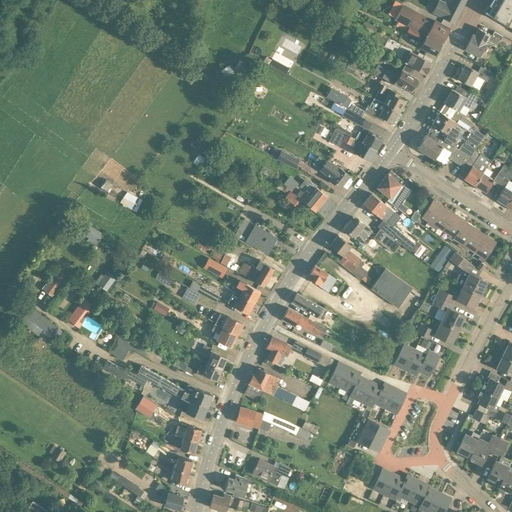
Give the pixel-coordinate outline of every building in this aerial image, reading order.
[(453,24),(465,0),(444,0),(444,2),(440,0),(438,0),(432,12),(453,24)] [(511,0),(492,0),(488,8),(485,13),(511,28),(511,0)] [(408,27),(408,28),(440,46),(449,29),(434,21),(402,4),(394,20),(408,27)] [(435,55),(440,46),(408,28),(405,35),(421,44),(420,47),(435,55)] [(486,41),(489,34),(479,28),(475,36),(486,41)] [(497,38),(497,39),(500,40),(502,36),(494,32),(492,36),(497,38)] [(497,39),(497,38),(492,36),(489,34),(486,41),(475,36),(472,35),(465,49),(480,57),(485,45),(492,49),(497,39)] [(419,58),(411,54),(406,63),(425,74),(431,63),(420,57),(419,58)] [(257,81),(260,75),(254,71),(254,68),(239,58),(234,67),(251,78),(257,81)] [(353,73),(356,66),(344,60),(341,67),(353,73)] [(226,78),(234,72),(228,65),(221,70),(226,78)] [(400,88),(402,85),(411,91),(418,80),(402,70),(398,76),(378,65),(372,74),(381,78),(382,77),(400,88)] [(477,72),(465,65),(457,78),(471,86),(476,76),(492,84),(496,76),(491,74),(491,72),(480,67),(477,72)] [(402,106),(405,101),(397,96),(398,94),(376,81),(372,88),(378,91),(373,100),(398,113),(399,111),(401,111),(402,108),(402,106)] [(466,98),(452,89),(444,102),(446,104),(459,111),(465,115),(468,109),(470,110),(477,97),(469,92),(466,98)] [(398,113),(373,100),(370,106),(368,104),(364,111),(383,122),(384,119),(392,123),(398,113)] [(349,109),(338,104),(335,102),(331,109),(342,115),(341,116),(360,126),(364,118),(349,109)] [(456,116),(459,111),(446,104),(441,112),(440,112),(440,113),(430,130),(470,157),(470,156),(483,135),(477,131),(471,123),(464,119),(456,116)] [(360,132),(359,132),(354,140),(375,151),(377,149),(379,145),(382,140),(374,135),(375,134),(363,127),(360,132)] [(354,140),(347,136),(335,130),(329,141),(339,147),(342,141),(355,148),(354,151),(370,161),(375,151),(354,140)] [(449,159),(463,168),(470,157),(430,130),(429,130),(428,130),(429,131),(426,135),(417,148),(434,159),(445,166),(449,159)] [(499,149),(503,142),(498,139),(494,145),(499,149)] [(295,169),(300,160),(282,150),(277,159),(295,169)] [(491,161),(475,151),(472,157),(470,156),(470,157),(463,168),(464,166),(470,169),(464,178),(475,186),(483,173),(491,161)] [(201,167),(206,159),(198,154),(193,162),(201,167)] [(209,161),(203,170),(215,178),(219,171),(212,167),(214,164),(209,161)] [(340,187),(349,176),(328,161),(321,170),(331,178),(329,180),(335,185),(336,183),(340,187)] [(497,187),(511,169),(503,164),(498,173),(494,180),(483,173),(475,186),(485,193),(491,184),(497,187)] [(511,191),(508,189),(510,186),(506,184),(511,175),(511,169),(497,187),(502,190),(496,199),(507,207),(511,198),(511,191)] [(399,208),(410,189),(401,184),(403,181),(390,170),(381,182),(377,187),(389,197),(388,199),(399,208)] [(315,211),(327,197),(311,184),(305,191),(311,196),(309,198),(314,202),(310,207),(315,211)] [(300,186),(295,193),(287,187),(283,191),(299,205),(303,201),(315,212),(315,211),(310,207),(314,202),(309,198),(311,196),(305,191),(300,186)] [(136,212),(142,199),(127,192),(120,202),(136,212)] [(386,222),(394,212),(373,195),(372,194),(362,204),(386,222)] [(430,226),(443,206),(433,200),(421,217),(427,221),(426,223),(430,226)] [(443,231),(454,214),(443,206),(430,226),(436,229),(437,227),(443,231)] [(415,222),(421,214),(415,211),(410,218),(415,222)] [(453,240),(453,239),(465,222),(465,221),(454,214),(443,231),(449,235),(447,237),(453,240)] [(357,221),(353,217),(352,218),(351,217),(349,220),(350,221),(348,223),(347,223),(343,227),(344,228),(343,229),(354,238),(360,231),(368,237),(372,231),(358,220),(357,221)] [(270,251),(277,238),(255,225),(244,218),(233,236),(253,248),(255,243),(262,248),(263,246),(270,251)] [(386,222),(381,230),(399,245),(411,253),(416,245),(386,222)] [(462,248),(475,229),(465,222),(453,239),(459,242),(457,245),(462,248)] [(96,246),(103,233),(88,225),(82,235),(88,238),(86,241),(96,246)] [(381,230),(380,229),(373,238),(393,253),(399,245),(381,230)] [(476,253),(487,236),(475,229),(462,248),(467,251),(468,249),(476,253)] [(355,266),(361,260),(348,250),(351,246),(337,235),(329,245),(346,259),(355,266)] [(484,262),(484,261),(496,243),(487,236),(476,253),(480,256),(478,258),(484,262)] [(445,246),(429,266),(438,272),(453,252),(445,246)] [(219,262),(223,254),(212,249),(208,257),(219,262)] [(464,269),(470,262),(455,251),(449,258),(464,269)] [(167,264),(171,257),(164,254),(161,260),(167,264)] [(241,267),(233,263),(235,260),(225,254),(221,263),(229,268),(233,270),(234,269),(240,273),(250,279),(263,286),(264,284),(266,284),(267,282),(266,281),(273,268),(259,260),(255,267),(245,261),(241,267)] [(346,259),(341,265),(351,272),(355,266),(346,259)] [(485,266),(481,263),(476,269),(480,272),(485,266)] [(216,272),(224,277),(224,276),(228,268),(220,264),(216,272)] [(328,292),(336,279),(314,265),(309,274),(307,278),(319,285),(318,286),(328,292)] [(355,266),(351,272),(360,280),(365,274),(355,266)] [(394,306),(409,284),(387,268),(372,290),(394,306)] [(54,298),(68,279),(56,269),(41,289),(54,298)] [(481,294),(487,282),(468,273),(463,270),(461,274),(459,275),(457,278),(458,282),(457,283),(462,286),(481,294)] [(106,291),(116,277),(107,271),(97,285),(106,291)] [(169,286),(173,278),(164,274),(160,281),(169,286)] [(254,303),(260,292),(239,280),(236,287),(240,289),(242,290),(240,294),(239,295),(254,303)] [(215,302),(219,295),(195,282),(191,289),(200,294),(215,302)] [(474,308),(481,294),(462,286),(456,299),(474,308)] [(194,305),(200,294),(191,289),(188,287),(182,298),(194,305)] [(439,289),(435,296),(452,305),(456,296),(439,289)] [(319,318),(325,308),(297,293),(291,302),(305,310),(319,318)] [(248,314),(254,303),(239,295),(236,301),(229,298),(226,303),(233,306),(248,314)] [(454,305),(452,305),(435,296),(431,304),(445,311),(440,322),(458,330),(465,316),(452,310),(454,305)] [(76,325),(88,308),(81,302),(68,319),(76,325)] [(165,316),(169,309),(157,302),(153,309),(165,316)] [(31,332),(43,317),(29,305),(22,314),(25,316),(19,323),(31,332)] [(301,316),(287,308),(282,319),(295,326),(297,323),(311,331),(311,330),(323,337),(327,329),(325,328),(316,323),(301,315),(301,316)] [(237,336),(243,324),(227,316),(227,317),(220,313),(215,323),(237,336)] [(52,336),(58,328),(43,317),(31,332),(38,337),(43,330),(52,336)] [(451,344),(458,330),(440,322),(433,335),(451,344)] [(231,347),(237,336),(215,323),(211,330),(218,334),(215,340),(231,347)] [(429,339),(433,330),(421,324),(416,333),(429,339)] [(162,357),(119,332),(107,352),(122,360),(130,348),(158,365),(162,357)] [(286,358),(292,347),(271,336),(265,348),(270,350),(266,359),(276,364),(280,356),(286,358)] [(321,344),(331,350),(334,345),(323,339),(321,344)] [(420,347),(428,350),(431,343),(424,339),(420,347)] [(329,368),(333,360),(308,347),(295,341),(291,350),(303,356),(317,363),(329,368)] [(511,359),(511,343),(509,342),(503,355),(511,359)] [(405,368),(415,349),(403,344),(394,364),(401,368),(402,367),(405,368)] [(221,370),(227,358),(218,354),(219,352),(212,349),(209,357),(206,363),(221,370)] [(416,375),(419,369),(426,355),(415,349),(405,368),(409,370),(408,372),(416,375)] [(429,376),(440,356),(428,350),(426,355),(419,369),(422,371),(422,372),(429,376)] [(497,368),(511,375),(511,359),(503,355),(497,368)] [(194,371),(186,367),(187,365),(178,359),(175,365),(184,370),(183,372),(192,376),(194,371)] [(128,372),(107,360),(102,369),(127,382),(128,379),(143,387),(144,384),(149,386),(151,382),(158,385),(188,403),(189,400),(207,407),(210,399),(212,400),(213,398),(215,399),(213,403),(216,405),(218,398),(212,395),(190,385),(189,387),(187,386),(184,390),(141,366),(137,373),(129,369),(128,372)] [(352,370),(345,366),(346,365),(338,361),(328,382),(345,391),(342,398),(347,400),(349,396),(372,407),(374,403),(397,414),(406,393),(398,390),(398,391),(391,387),(391,386),(383,382),(381,386),(374,383),(373,384),(366,381),(367,379),(359,376),(361,373),(353,369),(352,370)] [(221,370),(206,363),(204,368),(199,367),(195,373),(207,379),(208,377),(216,380),(221,370)] [(263,371),(258,368),(255,375),(252,374),(248,383),(249,383),(243,394),(258,401),(264,391),(291,405),(291,406),(304,412),(309,401),(277,386),(281,379),(267,372),(268,371),(264,369),(263,371)] [(511,389),(511,381),(501,377),(498,382),(489,378),(487,383),(485,382),(482,389),(499,397),(503,388),(511,391),(511,389)] [(492,410),(499,397),(482,389),(478,397),(479,398),(477,403),(492,410)] [(202,419),(207,407),(189,400),(188,403),(184,412),(202,419)] [(154,410),(161,415),(159,418),(168,425),(176,414),(159,402),(154,410)] [(255,412),(239,408),(235,421),(251,426),(251,427),(258,429),(261,419),(284,429),(296,435),(295,436),(307,441),(310,433),(300,428),(300,427),(293,424),(264,411),(263,414),(255,412)] [(507,424),(511,416),(497,409),(493,417),(507,424)] [(485,424),(489,416),(476,410),(473,417),(485,424)] [(363,431),(382,440),(384,436),(385,437),(389,429),(368,419),(363,431)] [(185,428),(177,425),(174,435),(196,442),(200,429),(186,426),(185,428)] [(380,444),(382,440),(363,431),(357,442),(378,452),(382,444),(380,444)] [(469,459),(477,440),(465,434),(457,451),(469,457),(468,459),(469,459)] [(491,456),(492,454),(500,439),(492,434),(488,442),(479,438),(478,440),(477,440),(469,459),(481,465),(486,454),(491,456)] [(169,450),(147,435),(142,442),(149,446),(151,443),(165,455),(169,450)] [(193,453),(196,442),(174,435),(181,437),(179,443),(181,443),(179,449),(193,453)] [(500,439),(492,454),(501,458),(508,443),(500,439)] [(57,447),(56,448),(54,446),(49,452),(52,454),(51,457),(59,462),(60,463),(66,453),(57,447)] [(187,473),(191,461),(177,457),(175,464),(173,463),(171,469),(187,473)] [(275,472),(277,467),(259,459),(258,460),(260,461),(257,468),(255,467),(251,475),(267,482),(272,471),(275,472)] [(499,488),(508,469),(507,469),(508,466),(495,460),(487,478),(499,484),(498,487),(499,488)] [(156,467),(153,473),(162,478),(166,472),(156,467)] [(383,494),(393,475),(389,473),(390,472),(382,468),(372,488),(383,494)] [(184,485),(187,473),(171,469),(170,474),(172,474),(170,481),(184,485)] [(511,471),(508,469),(499,488),(510,493),(511,487),(511,471)] [(147,494),(112,472),(109,477),(144,499),(147,494)] [(245,483),(247,479),(235,474),(234,479),(228,478),(225,489),(233,492),(232,495),(238,496),(238,497),(243,498),(248,483),(245,483)] [(406,505),(408,500),(417,481),(414,479),(414,478),(407,474),(404,479),(394,499),(406,505)] [(342,490),(350,494),(357,478),(348,475),(342,490)] [(396,476),(393,475),(383,494),(394,499),(404,479),(397,475),(396,476)] [(421,483),(417,481),(408,500),(419,506),(418,508),(429,487),(429,485),(422,482),(421,483)] [(426,511),(430,511),(439,494),(435,492),(436,491),(429,487),(418,508),(426,511)] [(179,510),(183,498),(167,493),(162,491),(160,499),(165,500),(163,505),(179,510)] [(222,497),(212,494),(212,495),(209,506),(208,505),(208,506),(226,511),(226,510),(227,507),(233,508),(246,511),(249,502),(223,495),(222,497)] [(443,496),(439,494),(430,511),(444,511),(451,498),(444,495),(443,496)] [(146,502),(137,497),(134,502),(142,508),(146,502)] [(48,511),(32,501),(25,511),(48,511)] [(250,510),(255,511),(266,511),(268,507),(252,502),(250,510)]
